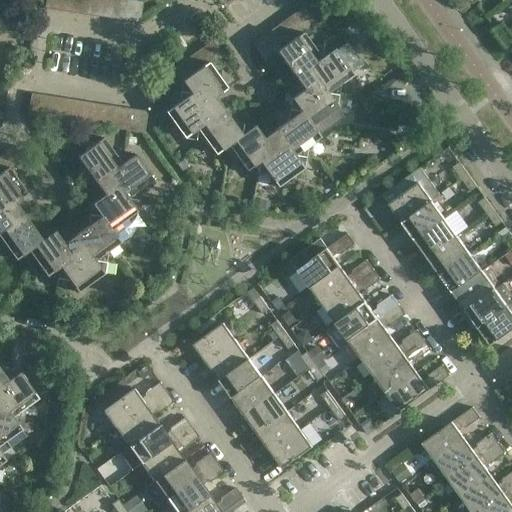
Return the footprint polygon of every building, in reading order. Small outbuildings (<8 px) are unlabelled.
[(55,11),(56,0),(45,0),(44,9),(55,11)] [(66,12),(67,0),(56,0),(55,11),(66,12)] [(76,14),(78,0),(67,0),(66,12),(76,14)] [(86,16),(88,0),(78,0),(76,14),(86,16)] [(97,17),(99,0),(88,0),(86,16),(97,17)] [(107,19),(110,0),(99,0),(97,17),(107,19)] [(118,21),(120,0),(110,0),(107,19),(118,21)] [(128,22),(132,0),(128,0),(120,0),(118,21),(128,22)] [(139,24),(143,2),(132,0),(128,22),(139,24)] [(325,18),(312,0),(303,7),(316,25),(325,18)] [(334,12),(324,0),(312,0),(325,18),(334,12)] [(343,6),(338,0),(324,0),(334,12),(343,6)] [(316,25),(303,7),(295,13),(308,31),(316,25)] [(308,31),(295,13),(286,19),(299,36),(303,33),(303,34),(308,31)] [(299,36),(286,19),(278,25),(290,43),(299,36)] [(511,35),(503,23),(495,29),(492,31),(500,42),(511,35)] [(290,43),(278,25),(269,31),(282,49),(290,43)] [(282,49),(269,31),(261,38),(273,55),(277,53),(276,53),(282,49)] [(339,86),(353,76),(334,49),(333,50),(322,48),(312,47),(303,34),(303,33),(299,36),(290,43),(282,49),(276,53),(277,53),(295,79),(296,78),(308,69),(316,81),(304,90),(291,99),(292,100),(290,111),(301,112),(310,126),(319,120),(336,107),(336,106),(337,96),(339,86)] [(511,50),(511,35),(500,42),(508,54),(511,51),(511,50)] [(273,55),(261,38),(251,44),(264,62),(273,55)] [(215,46),(212,41),(205,46),(209,52),(216,47),(215,46)] [(209,52),(205,46),(198,51),(202,57),(209,52)] [(221,54),(219,51),(217,49),(216,47),(209,52),(214,59),(221,54)] [(202,57),(198,51),(196,52),(194,54),(198,60),(202,62),(202,57)] [(214,59),(209,52),(202,57),(202,62),(205,65),(208,63),(209,63),(214,59)] [(193,64),(198,60),(194,54),(184,61),(189,67),(193,64)] [(198,70),(205,65),(202,62),(198,60),(193,64),(198,70)] [(189,67),(184,61),(182,62),(180,64),(185,70),(188,71),(189,67)] [(223,110),(210,119),(202,108),(227,89),(209,63),(208,63),(205,65),(198,70),(191,75),(182,82),(182,83),(181,93),(179,103),(165,112),(184,139),(185,138),(195,140),(205,142),(215,156),(228,147),(228,146),(241,136),(242,125),(233,124),(223,110)] [(185,70),(180,64),(173,69),(177,76),(185,70)] [(198,70),(193,64),(189,67),(188,71),(191,75),(198,70)] [(182,82),(191,75),(188,71),(185,70),(177,76),(182,82)] [(38,117),(42,96),(31,94),(27,116),(38,117)] [(49,119),(52,97),(42,96),(38,117),(49,119)] [(59,121),(63,99),(52,97),(49,119),(59,121)] [(70,122),(73,101),(63,99),(59,121),(70,122)] [(80,124),(84,102),(73,101),(70,122),(80,124)] [(91,126),(94,104),(84,102),(80,124),(91,126)] [(101,127),(104,106),(94,104),(91,126),(101,127)] [(111,129),(115,107),(104,106),(101,127),(111,129)] [(122,130),(125,109),(115,107),(111,129),(122,130)] [(132,132),(136,110),(125,109),(122,130),(125,131),(132,132)] [(144,132),(147,112),(136,110),(132,132),(144,134),(144,132)] [(272,151),(263,140),(254,126),(253,127),(242,125),(241,136),(228,146),(228,147),(246,172),(247,171),(257,173),(268,174),(277,188),(304,169),(303,168),(305,158),(307,148),(320,138),(328,132),(327,131),(319,120),(310,126),(301,112),(290,111),(288,121),(275,131),(284,143),(272,151)] [(121,165),(123,154),(113,152),(103,138),(76,157),(95,184),(108,175),(108,174),(121,165)] [(15,151),(12,146),(5,151),(9,157),(16,152),(15,151)] [(9,157),(5,151),(0,154),(0,158),(3,162),(9,157)] [(21,159),(19,156),(17,154),(16,152),(9,157),(14,164),(21,159)] [(153,181),(134,155),(133,155),(123,154),(121,165),(108,174),(108,175),(117,186),(127,199),(138,201),(139,191),(153,181)] [(14,164),(9,157),(3,162),(2,166),(5,170),(8,168),(14,164)] [(468,175),(460,163),(453,168),(462,180),(468,175)] [(0,173),(0,211),(1,213),(2,213),(27,194),(8,168),(5,170),(0,173)] [(432,201),(419,183),(423,180),(417,171),(392,189),(399,198),(389,205),(402,223),(432,201)] [(477,187),(468,175),(462,180),(471,192),(477,187)] [(136,211),(138,201),(127,199),(117,186),(91,205),(92,206),(90,216),(101,218),(111,231),(111,230),(137,212),(136,211)] [(494,210),(485,198),(479,203),(487,215),(494,210)] [(414,241),(445,219),(432,201),(402,223),(408,231),(414,241)] [(503,223),(494,210),(487,215),(496,227),(503,223)] [(10,224),(2,213),(1,213),(0,211),(0,232),(11,225),(10,224)] [(41,242),(43,231),(33,229),(23,215),(10,224),(11,225),(0,232),(0,246),(6,247),(16,261),(28,252),(28,251),(41,242)] [(121,243),(111,230),(111,231),(101,218),(90,216),(89,226),(75,236),(84,248),(85,248),(94,261),(105,263),(107,253),(121,243)] [(427,258),(457,236),(445,219),(414,241),(427,258)] [(72,257),(54,231),(53,232),(43,231),(41,242),(28,251),(28,252),(47,277),(48,276),(58,278),(60,267),(73,257),(72,257)] [(341,267),(334,258),(338,255),(341,255),(356,245),(348,234),(328,249),(321,240),(291,262),(311,289),(341,267)] [(440,276),(470,254),(457,236),(427,258),(440,276)] [(103,273),(105,263),(94,261),(85,248),(84,248),(72,257),(73,257),(60,267),(58,278),(68,280),(78,293),(104,274),(103,273)] [(453,294),(483,272),(470,254),(440,276),(446,285),(453,294)] [(323,307),(374,270),(367,260),(352,271),(352,274),(348,277),(341,267),(311,289),(323,307)] [(366,302),(359,293),(364,290),(366,290),(381,280),(374,270),(323,307),(336,324),(366,302)] [(465,311),(496,290),(483,272),(453,294),(458,301),(465,311)] [(478,329),(508,307),(496,290),(465,311),(472,320),(478,329)] [(348,341),(399,305),(392,295),(378,306),(378,309),(373,312),(366,302),(336,324),(348,341)] [(269,310),(260,298),(254,302),(263,315),(269,310)] [(392,337),(385,328),(389,325),(392,326),(407,315),(399,305),(348,341),(361,359),(392,337)] [(491,347),(511,331),(511,312),(508,307),(478,329),(491,347)] [(286,333),(278,321),(271,326),(279,338),(286,333)] [(206,364),(236,342),(223,324),(193,346),(199,354),(206,364)] [(374,377),(425,340),(418,331),(403,341),(403,344),(399,347),(392,337),(361,359),(374,377)] [(295,345),(286,333),(279,338),(289,350),(295,345)] [(417,373),(410,363),(414,360),(417,361),(432,350),(425,340),(374,377),(387,394),(417,373)] [(219,381),(249,359),(236,342),(206,364),(213,373),(219,381)] [(261,349),(265,361),(283,356),(279,343),(261,349)] [(316,365),(307,353),(303,356),(301,358),(310,370),(316,365)] [(232,399),(262,377),(249,359),(219,381),(225,390),(232,399)] [(325,377),(316,365),(310,370),(319,382),(320,381),(324,378),(325,377)] [(152,372),(147,366),(138,372),(143,379),(152,372)] [(400,412),(450,376),(443,366),(428,376),(428,379),(424,382),(417,373),(387,394),(400,412)] [(38,399),(19,373),(18,373),(8,372),(6,383),(0,387),(0,402),(2,405),(2,404),(11,417),(23,419),(24,409),(38,399)] [(245,417),(275,395),(262,377),(232,399),(238,407),(245,417)] [(116,429),(166,393),(159,383),(145,394),(145,397),(140,400),(133,389),(103,411),(116,429)] [(337,404),(328,391),(321,396),(330,408),(337,404)] [(159,425),(152,416),(156,413),(159,413),(173,403),(166,393),(116,429),(128,447),(159,425)] [(258,434),(288,412),(275,395),(245,417),(248,421),(255,430),(258,434)] [(21,429),(23,419),(11,417),(2,404),(2,405),(0,405),(0,445),(22,430),(21,429)] [(346,416),(337,404),(330,408),(339,420),(346,416)] [(466,441),(459,431),(463,428),(466,429),(481,418),(473,408),(444,429),(422,444),(436,463),(466,441)] [(271,452),(301,430),(288,412),(258,434),(271,452)] [(368,435),(374,431),(361,413),(355,418),(368,435)] [(141,464),(192,428),(185,418),(170,429),(170,432),(165,435),(159,425),(128,447),(141,464)] [(184,460),(177,451),(181,448),(184,448),(199,438),(192,428),(141,464),(154,482),(184,460)] [(284,469),(314,448),(301,430),(271,452),(284,469)] [(448,480),(499,444),(492,434),(477,444),(477,447),(473,450),(466,441),(436,463),(448,480)] [(491,476),(484,466),(488,463),(491,464),(506,453),(499,444),(448,480),(461,498),(491,476)] [(166,499),(217,463),(210,453),(195,464),(195,467),(191,470),(184,460),(154,482),(166,499)] [(185,511),(209,495),(202,486),(206,483),(209,483),(224,473),(217,463),(166,499),(175,511),(185,511)] [(396,476),(400,482),(410,475),(406,469),(396,476)] [(471,511),(477,511),(511,487),(511,472),(503,479),(502,482),(498,485),(491,476),(461,498),(471,511)] [(511,511),(511,504),(509,501),(511,499),(511,487),(477,511),(511,511)] [(224,511),(243,499),(235,488),(220,499),(220,502),(216,505),(209,495),(185,511),(224,511)] [(411,507),(402,494),(396,499),(404,511),(411,507)] [(139,496),(125,503),(130,511),(145,511),(147,511),(139,496)] [(126,511),(121,505),(118,500),(113,504),(111,505),(116,511),(126,511)]
